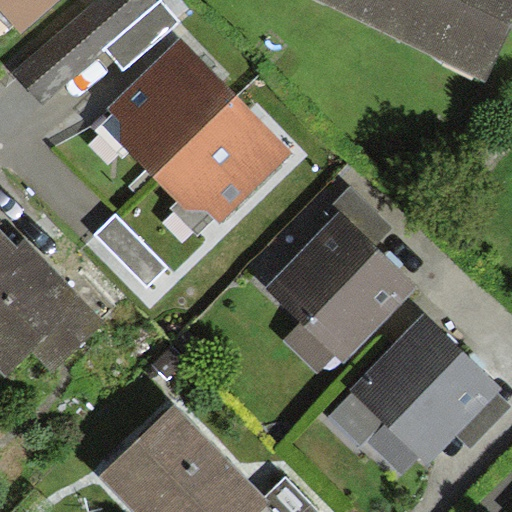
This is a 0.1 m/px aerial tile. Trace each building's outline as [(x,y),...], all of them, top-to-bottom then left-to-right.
[(0,0),(0,10),(21,34),(59,0),(0,0)] [(153,0),(97,0),(12,72),(40,105),(105,50),(158,5),(153,0)] [(511,0),(312,0),(486,82),(511,25),(511,0)] [(162,1),(158,5),(105,50),(124,71),(181,23),(162,1)] [(124,147),(154,177),(238,95),(182,38),(108,109),(112,115),(121,124),(121,133),(120,143),(124,147)] [(292,152),(238,95),(154,177),(178,202),(189,211),(198,211),(206,210),(215,220),(220,225),(292,152)] [(121,124),(112,115),(96,131),(117,152),(124,147),(120,143),(121,133),(121,124)] [(350,187),(334,203),(377,245),(393,228),(350,187)] [(198,235),(215,220),(206,210),(198,211),(189,211),(178,202),(170,208),(198,235)] [(339,212),(265,289),(301,322),(335,356),(344,364),(418,286),(391,262),(339,212)] [(167,266),(116,215),(95,236),(146,287),(167,266)] [(16,246),(0,228),(0,373),(6,380),(34,354),(51,373),(103,323),(36,252),(24,239),(16,246)] [(474,362),(422,313),(349,389),(428,464),(457,435),(497,392),(501,388),(474,362)] [(335,356),(301,322),(283,341),(317,374),(335,356)] [(511,405),(497,392),(457,435),(471,449),(511,405)] [(174,404),(99,477),(132,511),(258,511),(267,504),(269,502),(265,498),(235,468),(174,404)] [(320,511),(287,477),(265,498),(269,502),(267,504),(274,511),(320,511)]
